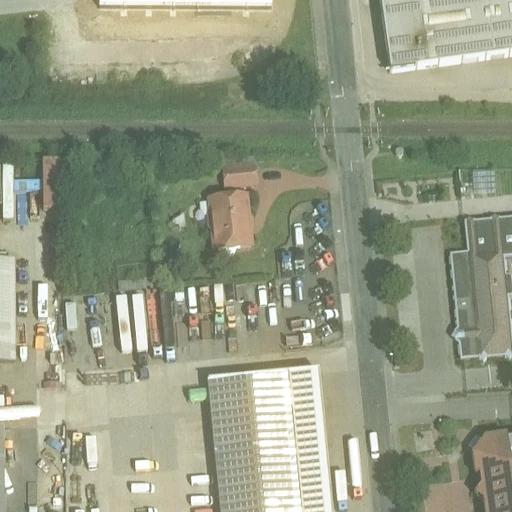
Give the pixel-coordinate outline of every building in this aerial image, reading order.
[(271,0),(96,0),(97,12),(271,14),(271,0)] [(511,0),(379,0),(390,77),(511,59),(511,0)] [(44,212),(66,212),(67,162),(44,162),(44,212)] [(16,222),(13,168),(0,168),(0,207),(4,207),(4,222),(16,222)] [(254,172),(224,175),(226,191),(256,188),(254,172)] [(245,201),(215,204),(217,218),(212,219),(212,220),(209,223),(210,231),(213,234),(215,253),(250,250),(249,237),(250,235),(249,222),(247,221),(245,201)] [(511,221),(499,223),(494,218),(490,223),(474,225),(469,220),(465,226),(464,226),(467,256),(450,258),(457,332),(461,335),(462,343),(459,348),(460,363),(478,362),(483,367),(487,361),(504,359),(509,364),(511,359),(511,342),(508,300),(506,299),(504,281),(506,279),(504,261),(511,260),(511,221)] [(0,366),(15,366),(14,263),(0,263),(0,366)] [(332,511),(319,376),(289,378),(208,386),(220,511),(332,511)] [(511,511),(511,441),(506,443),(506,438),(485,441),(482,445),(480,443),(473,453),(475,454),(472,458),(475,479),(479,478),(481,489),(475,498),(483,504),(484,511),(511,511)]
